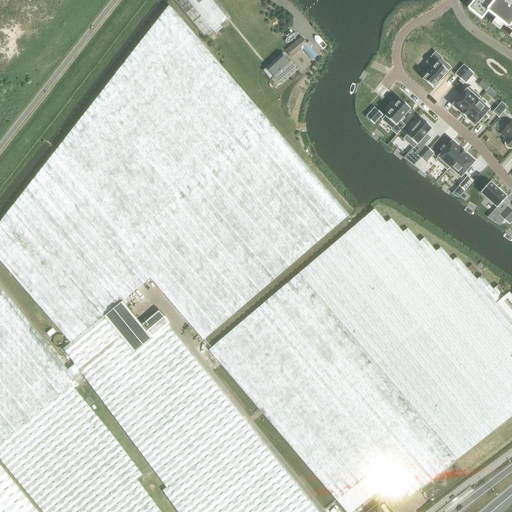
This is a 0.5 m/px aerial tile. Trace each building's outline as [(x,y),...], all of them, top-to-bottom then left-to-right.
[(229,17),(215,0),(173,0),(204,37),(229,17)] [(511,0),(474,0),(474,1),(478,4),(475,9),(485,17),(487,14),(508,30),(508,29),(510,30),(511,31),(511,0)] [(169,6),(0,222),(0,261),(70,343),(63,350),(74,364),(81,374),(155,472),(166,488),(161,492),(177,511),(316,511),(285,472),(190,353),(167,326),(134,354),(104,317),(122,302),(149,278),(203,340),(349,215),(169,6)] [(426,35),(417,45),(427,53),(436,43),(426,35)] [(301,37),(285,50),(291,58),(302,49),(304,51),(309,48),(301,37)] [(283,54),(266,69),(280,84),(297,69),(283,54)] [(440,59),(422,79),(433,89),(451,68),(440,59)] [(461,62),(452,72),(458,77),(466,67),(461,62)] [(466,67),(458,77),(463,81),(471,72),(466,67)] [(468,87),(452,105),(460,113),(463,116),(477,100),(478,100),(480,97),(468,87)] [(497,94),(489,87),(485,92),(492,99),(497,94)] [(400,100),(381,120),(391,129),(391,130),(396,135),(405,126),(400,121),(410,109),(400,100)] [(477,100),(463,116),(466,119),(466,118),(474,126),(489,110),(478,100),(477,100)] [(500,101),(491,111),(496,115),(505,106),(500,101)] [(374,108),(366,117),(374,125),(382,115),(374,108)] [(421,119),(403,139),(413,149),(432,128),(421,119)] [(511,122),(501,135),(502,134),(506,138),(504,141),(505,141),(504,142),(505,142),(505,145),(506,147),(507,148),(510,149),(511,148),(511,122)] [(452,142),(435,160),(447,171),(449,168),(464,151),(461,149),(452,142)] [(423,144),(415,154),(421,159),(429,149),(423,144)] [(429,149),(421,159),(426,163),(434,154),(429,149)] [(464,151),(449,168),(460,178),(475,162),(466,154),(464,151)] [(426,164),(420,159),(414,166),(420,171),(426,164)] [(468,177),(460,187),(464,191),(473,181),(468,177)] [(490,183),(481,194),(498,209),(507,198),(490,183)] [(452,194),(458,198),(464,191),(459,186),(452,194)] [(511,210),(507,206),(498,215),(504,220),(511,210)] [(312,472),(335,501),(379,463),(397,484),(409,498),(433,479),(441,472),(511,416),(511,320),(497,303),(507,295),(498,285),(493,289),(482,276),(477,280),(471,273),(467,269),(457,257),(452,261),(440,248),(436,252),(424,238),(419,242),(407,229),(403,233),(391,219),(386,223),(374,210),(209,350),(312,472)] [(472,265),(467,269),(471,273),(475,268),(472,265)] [(0,289),(0,460),(42,511),(160,511),(136,480),(142,475),(70,383),(81,374),(74,364),(66,371),(0,289)] [(511,296),(509,293),(507,295),(497,303),(511,320),(511,296)] [(122,302),(104,317),(134,354),(167,326),(170,324),(159,311),(141,325),(122,302)] [(388,492),(397,484),(379,463),(335,501),(344,511),(353,511),(368,499),(369,500),(384,487),(388,492)] [(39,511),(0,464),(0,511),(39,511)]
